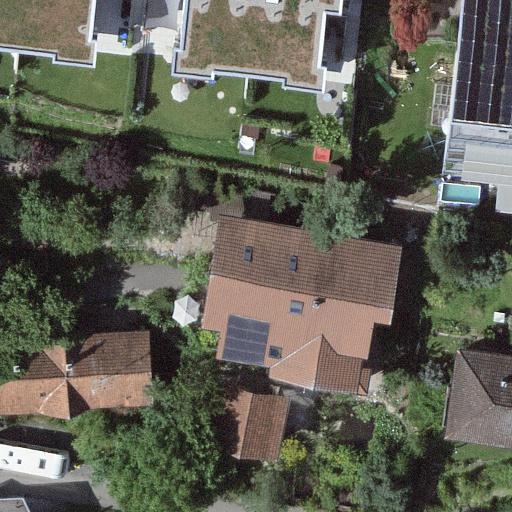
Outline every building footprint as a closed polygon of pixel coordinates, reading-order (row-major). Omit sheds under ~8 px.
[(0,0),(0,48),(92,58),(98,0),(0,0)] [(341,0),(187,0),(180,68),(317,83),(325,12),(340,14),(341,0)] [(511,0),(475,0),(455,156),(511,163),(511,0)] [(269,378),(368,393),(380,322),(392,324),(404,244),(221,215),(203,327),(221,330),(217,357),(271,366),(269,378)] [(0,406),(158,395),(153,331),(0,341),(0,406)] [(511,443),(511,356),(464,350),(451,435),(511,443)] [(201,448),(279,463),(291,396),(214,382),(201,448)]
